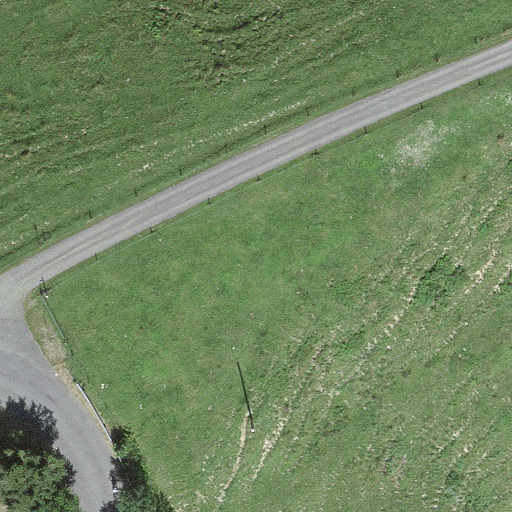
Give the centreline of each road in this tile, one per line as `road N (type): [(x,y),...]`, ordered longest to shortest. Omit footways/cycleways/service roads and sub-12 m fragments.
road 1 (track): [(0,292),(271,156),(511,50)]
road 2 (unclassified): [(0,380),(50,413),(76,445),(101,511)]
